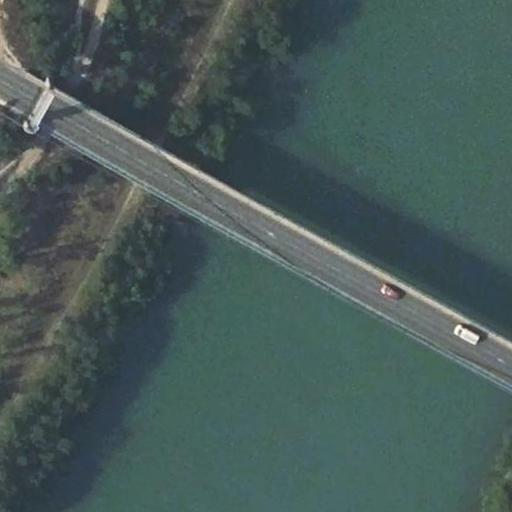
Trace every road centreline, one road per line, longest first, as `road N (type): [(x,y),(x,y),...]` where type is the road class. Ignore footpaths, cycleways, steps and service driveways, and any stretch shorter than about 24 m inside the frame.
road 1 (secondary): [(17,90),(511,352)]
road 2 (track): [(0,422),(232,0)]
